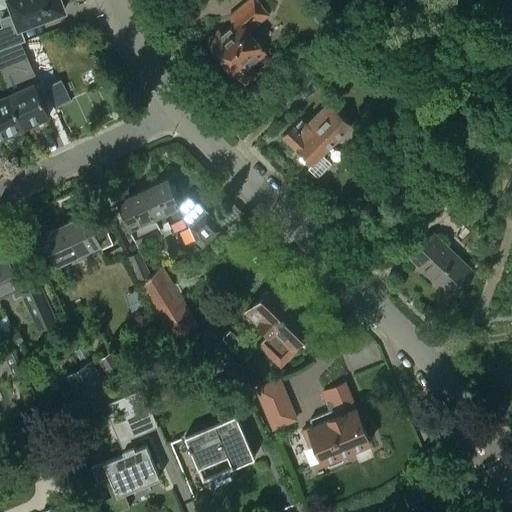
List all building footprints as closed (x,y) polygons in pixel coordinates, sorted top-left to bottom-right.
[(3,27),(0,28),(0,49),(16,43),(11,30),(20,27),(63,10),(59,0),(8,0),(14,14),(1,19),(3,27)] [(219,31),(206,41),(236,77),(237,76),(244,85),(255,76),(248,67),(265,53),(247,32),(267,16),(253,0),(249,0),(232,14),(237,20),(221,34),(219,31)] [(21,63),(33,59),(27,43),(15,47),(21,63)] [(8,95),(24,128),(50,116),(35,83),(8,95)] [(60,83),(44,90),(53,110),(69,103),(60,83)] [(8,95),(0,98),(0,138),(9,134),(10,137),(21,132),(20,129),(24,128),(8,95)] [(331,163),(322,154),(350,125),(328,102),(306,124),(304,122),(296,130),(293,126),(282,136),(310,164),(306,168),(316,178),(331,163)] [(167,178),(142,189),(159,228),(158,228),(162,236),(171,232),(168,224),(184,217),(196,240),(205,249),(225,229),(189,193),(177,199),(167,178)] [(159,228),(142,189),(116,200),(137,247),(146,243),(142,235),(158,228),(159,228)] [(395,219),(385,211),(370,227),(379,236),(395,219)] [(102,222),(91,226),(86,215),(43,234),(57,264),(71,257),(73,262),(87,256),(84,251),(98,245),(100,250),(112,244),(102,222)] [(410,257),(446,293),(470,269),(433,233),(410,257)] [(126,256),(137,280),(150,274),(139,251),(126,256)] [(4,252),(0,254),(0,294),(11,289),(15,298),(23,294),(40,331),(58,323),(41,286),(40,282),(29,287),(21,268),(13,272),(4,252)] [(140,287),(173,341),(197,326),(160,266),(140,287)] [(318,326),(314,323),(273,282),(246,310),(268,332),(256,344),(278,366),(296,348),(292,345),(301,335),(305,339),(318,326)] [(12,334),(16,344),(22,341),(18,331),(12,334)] [(230,332),(223,339),(244,363),(251,355),(230,332)] [(16,344),(12,334),(6,336),(11,347),(16,344)] [(111,380),(125,372),(112,351),(98,359),(111,380)] [(12,354),(5,357),(13,375),(20,372),(12,354)] [(74,387),(96,373),(90,363),(67,377),(74,387)] [(96,373),(74,387),(81,399),(104,385),(96,373)] [(256,388),(272,428),(295,419),(279,378),(256,388)] [(203,478),(231,466),(253,457),(220,379),(205,385),(220,422),(185,436),(189,445),(187,446),(188,450),(191,449),(203,478)] [(345,383),(322,392),(330,411),(314,417),(317,423),(302,429),(309,447),(315,445),(322,462),(325,461),(327,466),(342,460),(340,455),(369,443),(345,383)] [(142,388),(107,402),(111,413),(120,409),(124,418),(115,422),(121,437),(139,430),(132,412),(149,405),(142,388)] [(33,440),(43,463),(60,456),(51,433),(33,440)] [(158,477),(145,444),(90,467),(96,482),(109,477),(116,495),(158,477)]
